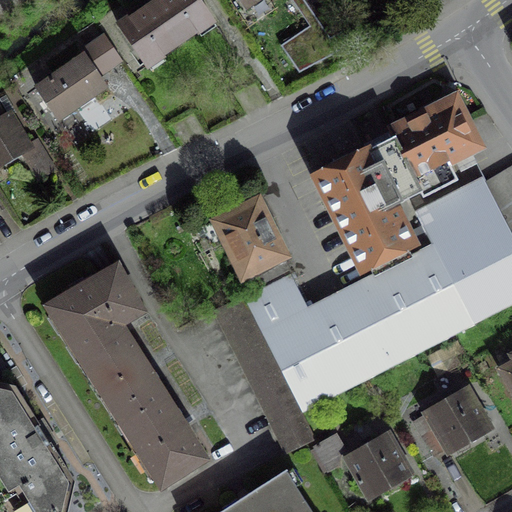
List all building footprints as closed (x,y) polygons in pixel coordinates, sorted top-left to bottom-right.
[(227,26),(206,0),(170,0),(125,32),(155,75),(227,26)] [(241,0),(254,17),(282,0),(290,0),(310,26),(281,45),(299,72),(340,50),(306,0),(241,0)] [(129,68),(109,39),(89,53),(93,60),(41,92),(67,132),(119,98),(109,81),(129,68)] [(468,96),(387,137),(419,196),(463,172),(496,156),(468,96)] [(35,150),(10,103),(0,109),(0,176),(29,161),(41,181),(61,174),(45,144),(35,150)] [(395,208),(419,196),(387,137),(315,172),(366,274),(416,248),(395,208)] [(511,165),(487,181),(511,228),(511,165)] [(511,312),(511,228),(487,181),(473,191),(463,172),(419,196),(395,208),(416,248),(366,274),(371,283),(315,312),(296,277),(244,305),(302,417),(306,415),(309,419),(511,312)] [(301,263),(268,200),(219,225),(250,287),(301,263)] [(145,314),(121,273),(54,312),(165,487),(204,462),(120,330),(145,314)] [(317,446),(302,417),(244,305),(217,319),(291,459),(317,446)] [(66,511),(72,485),(15,391),(0,387),(0,491),(7,501),(18,495),(30,509),(30,511),(66,511)] [(500,436),(472,392),(416,426),(440,465),(449,457),(454,464),(500,436)] [(423,480),(394,437),(349,466),(377,508),(423,480)] [(310,511),(288,478),(235,511),(310,511)]
